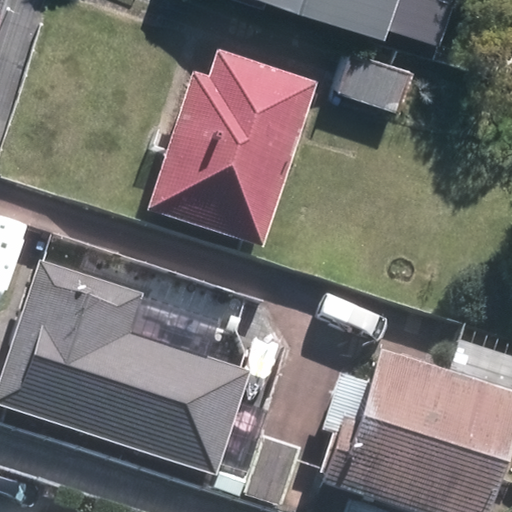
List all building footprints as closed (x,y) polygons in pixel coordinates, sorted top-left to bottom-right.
[(259,0),(364,34),(375,0),(259,0)] [(325,91),(390,111),(403,70),(338,49),(325,91)] [(248,252),(300,89),(198,57),(191,81),(174,76),(130,214),(248,252)] [(0,324),(0,416),(200,481),(233,378),(115,340),(128,300),(19,266),(0,324)] [(507,399),(511,384),(511,364),(447,343),(435,377),(368,355),(357,389),(328,379),(309,435),(326,441),(310,490),(378,511),(475,511),(511,400),(507,399)] [(264,508),(282,449),(243,437),(224,496),(264,508)]
